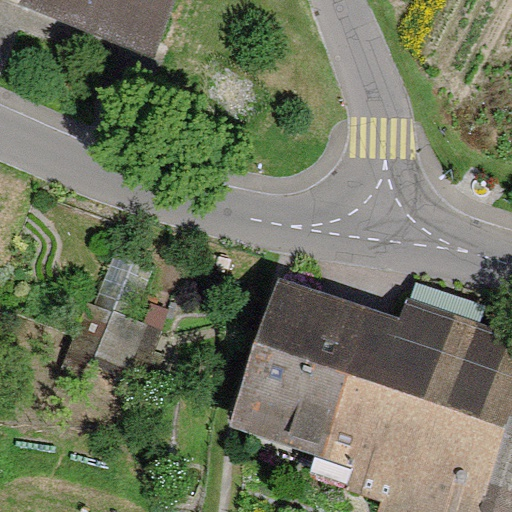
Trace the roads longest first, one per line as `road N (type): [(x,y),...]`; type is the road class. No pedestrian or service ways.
road 1 (residential): [(0,136),(184,206),(375,243)]
road 2 (residential): [(375,243),(377,153),(360,76),(329,0)]
road 3 (residential): [(375,243),(511,278)]
